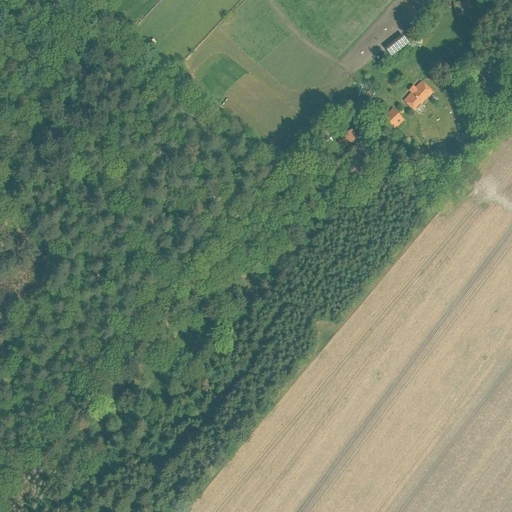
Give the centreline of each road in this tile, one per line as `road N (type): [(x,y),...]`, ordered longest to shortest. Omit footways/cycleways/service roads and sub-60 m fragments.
road 1 (track): [(0,474),(229,197),(230,173),(198,115),(89,23)]
road 2 (track): [(324,341),(511,115)]
road 3 (track): [(0,160),(86,0)]
